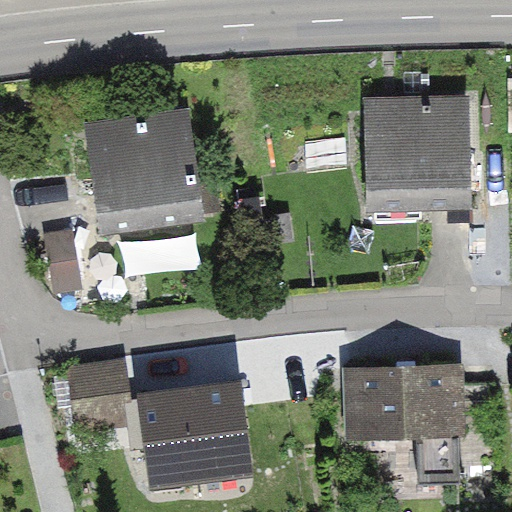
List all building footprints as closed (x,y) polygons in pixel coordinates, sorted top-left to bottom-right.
[(465,104),(366,106),(368,213),(468,211),(465,104)] [(189,121),(92,133),(104,227),(218,212),(212,171),(196,173),(189,121)] [(138,412),(135,361),(79,363),(81,414),(138,412)] [(452,366),(357,370),(360,440),(417,438),(418,467),(495,463),(492,383),(453,385),(452,366)] [(241,384),(139,395),(148,483),(250,472),(241,384)]
